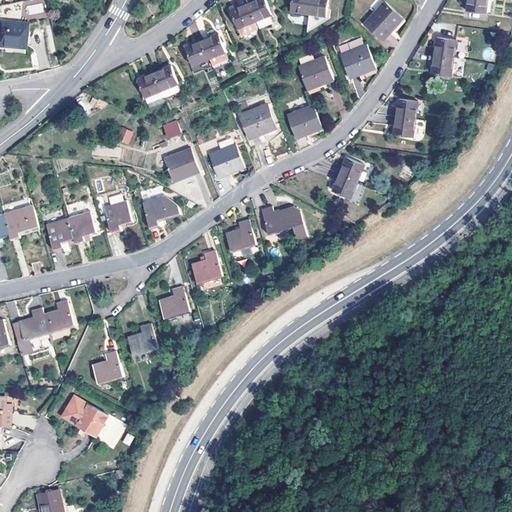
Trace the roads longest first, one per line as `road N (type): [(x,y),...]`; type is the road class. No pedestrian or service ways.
road 1 (residential): [(0,291),(140,258),(326,146),(380,90),(434,0)]
road 2 (secondary): [(511,153),(442,234),(256,364),(196,447),(169,511)]
